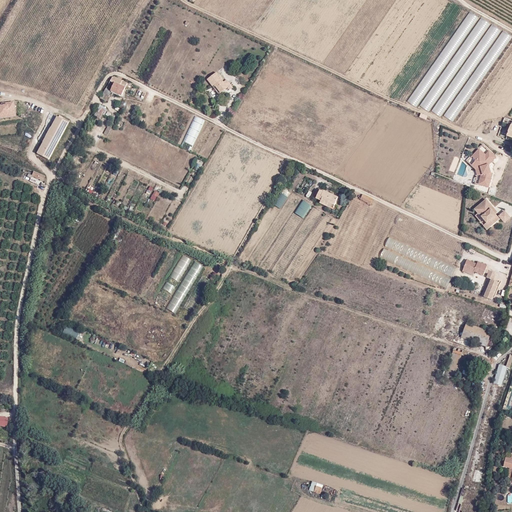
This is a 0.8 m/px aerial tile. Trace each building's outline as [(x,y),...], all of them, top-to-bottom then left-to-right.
[(431,113),(487,21),(478,16),(422,107),(431,113)] [(432,111),(441,117),(500,29),(491,24),(432,111)] [(454,123),(510,35),(502,30),(446,118),(454,123)] [(216,73),(207,80),(213,88),(215,86),(220,93),(227,88),(229,90),(233,88),(227,80),(224,83),(216,73)] [(110,91),(120,97),(126,84),(113,77),(100,100),(105,102),(110,91)] [(0,105),(0,114),(14,113),(12,102),(6,103),(6,105),(0,106),(0,105)] [(104,110),(105,109),(99,106),(93,116),(99,120),(102,116),(103,116),(106,111),(104,110)] [(48,160),(68,123),(57,116),(37,153),(48,160)] [(184,148),(190,150),(204,120),(195,116),(182,142),(186,144),(184,148)] [(107,124),(103,134),(108,136),(112,126),(107,124)] [(488,151),(483,145),(479,149),(485,154),(488,151)] [(488,151),(485,154),(479,149),(472,157),(476,161),(473,163),(478,168),(480,176),(478,184),(488,187),(491,177),(489,177),(490,173),(488,165),(496,157),(488,151)] [(475,169),(477,175),(475,183),(478,184),(480,176),(478,168),(473,163),(476,161),(472,157),(467,162),(475,169)] [(31,176),(42,182),(44,178),(33,173),(31,176)] [(154,190),(150,199),(156,201),(159,193),(154,190)] [(324,190),(323,191),(320,190),(316,199),(320,201),(319,203),(332,209),(338,197),(324,190)] [(275,206),(280,208),(286,196),(281,194),(275,206)] [(371,204),(373,200),(362,194),(360,198),(371,204)] [(294,212),(303,218),(311,205),(302,199),(294,212)] [(490,203),(486,199),(474,209),(481,217),(486,223),(490,227),(501,219),(504,223),(510,218),(505,211),(498,217),(495,214),(488,205),(490,203)] [(495,214),(497,213),(490,203),(488,205),(495,214)] [(467,245),(400,215),(396,225),(463,254),(467,245)] [(390,238),(458,263),(462,254),(394,228),(390,238)] [(385,249),(453,275),(456,265),(388,239),(385,249)] [(448,286),(451,277),(383,251),(379,260),(448,286)] [(165,306),(190,259),(181,254),(156,301),(165,306)] [(484,272),(485,270),(486,266),(478,262),(476,265),(466,261),(463,269),(473,273),(474,272),(483,275),(484,272)] [(492,281),(495,274),(488,271),(487,274),(486,278),(488,278),(481,296),(491,300),(498,283),(492,281)] [(464,326),(465,322),(457,320),(458,317),(450,314),(448,320),(464,326)] [(485,346),(490,332),(466,323),(461,337),(485,346)] [(62,334),(77,338),(79,331),(64,327),(62,334)] [(489,360),(469,353),(468,356),(488,363),(489,360)] [(466,362),(486,369),(488,363),(468,356),(466,362)] [(505,367),(501,366),(496,379),(501,380),(505,367)] [(320,494),(324,485),(312,481),(309,490),(320,494)]
